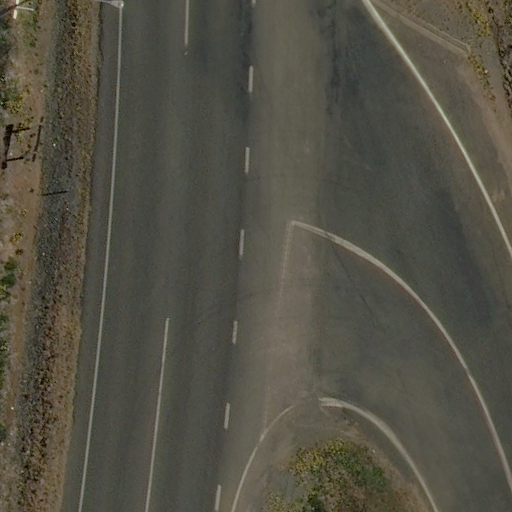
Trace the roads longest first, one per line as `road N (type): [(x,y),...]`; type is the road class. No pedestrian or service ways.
road 1 (unclassified): [(180,209),(298,221),(407,290),(467,372),(511,485)]
road 2 (secondary): [(142,511),(180,209)]
road 3 (secondary): [(180,209),(174,0)]
